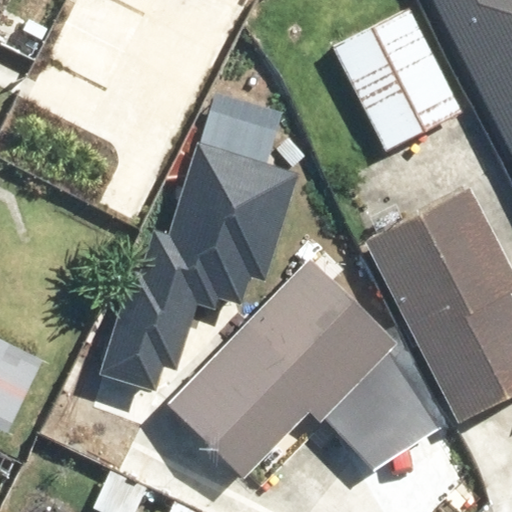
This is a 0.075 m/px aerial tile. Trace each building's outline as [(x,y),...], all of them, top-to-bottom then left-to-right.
[(511,0),(434,0),(511,142),(511,0)] [(418,16),(339,55),(387,151),(466,112),(418,16)] [(145,217),(105,366),(151,379),(158,352),(173,357),(190,293),(237,306),(244,279),(267,285),(302,159),(193,129),(167,223),(145,217)] [(511,250),(479,187),(381,237),(475,420),(511,400),(511,250)] [(405,341),(318,258),(179,403),(257,478),(316,416),(325,424),(405,341)] [(0,337),(0,426),(14,433),(49,362),(0,337)] [(164,511),(206,511),(174,494),(164,511)]
